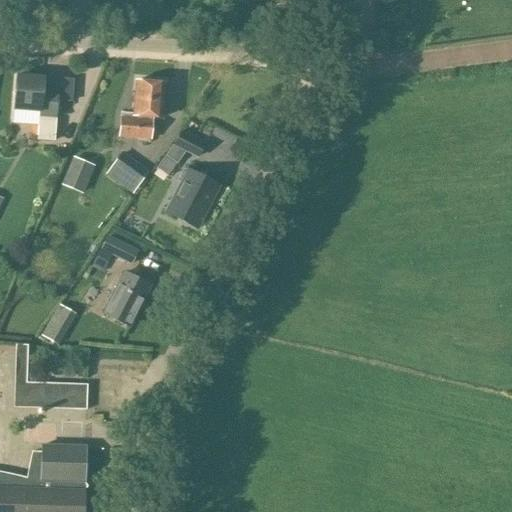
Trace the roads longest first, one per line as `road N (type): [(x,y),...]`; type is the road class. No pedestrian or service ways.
road 1 (residential): [(329,64),(153,394),(137,443),(138,511)]
road 2 (residential): [(338,48),(0,29)]
road 3 (residential): [(329,64),(374,68),(511,50)]
